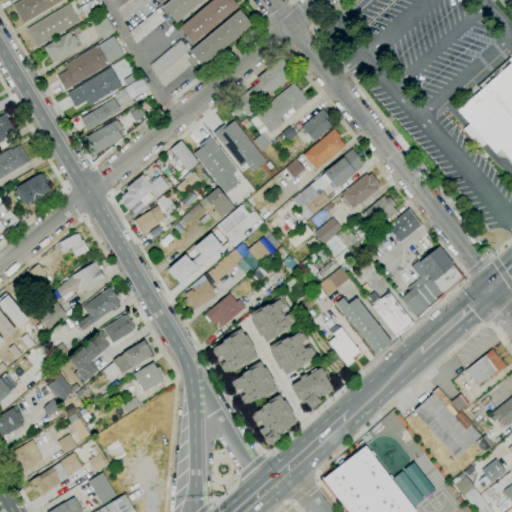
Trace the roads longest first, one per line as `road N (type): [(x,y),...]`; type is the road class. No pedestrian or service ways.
road 1 (residential): [(317,0),(0,266)]
road 2 (secondary): [(192,367),(0,40)]
road 3 (tertiary): [(268,0),(490,289)]
road 4 (trunk): [(195,511),(192,367)]
road 5 (tertiary): [(265,489),(192,367)]
